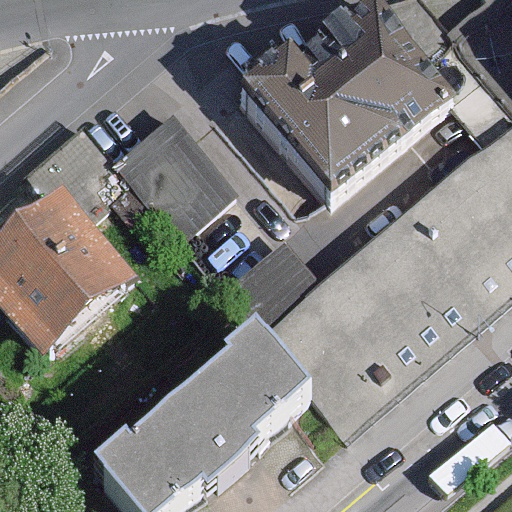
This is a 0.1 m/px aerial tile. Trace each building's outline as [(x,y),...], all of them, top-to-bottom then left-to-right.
[(511,0),(491,0),(447,37),(496,94),(511,81),(511,0)] [(420,5),(374,12),(455,107),(494,154),(511,138),(511,113),(496,94),(447,37),(420,5)] [(290,63),(240,105),(330,212),(455,107),(374,12),(337,44),(300,75),(290,63)] [(171,126),(114,176),(177,251),(235,201),(171,126)] [(225,304),(255,340),(309,403),(345,445),(511,303),(511,138),(494,154),(323,299),(284,254),(225,304)] [(82,139),(23,191),(48,220),(65,205),(72,212),(114,176),(82,139)] [(72,212),(65,205),(48,220),(0,260),(0,325),(42,374),(139,292),(72,212)] [(309,403),(255,340),(225,366),(231,373),(133,458),(126,450),(93,479),(120,511),(181,511),(202,495),(209,502),(261,458),(255,451),(309,403)]
